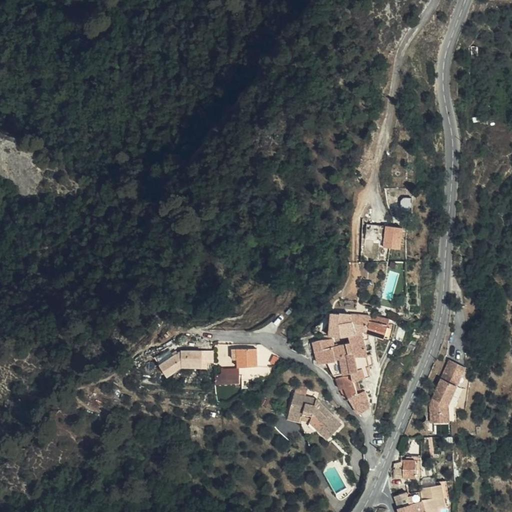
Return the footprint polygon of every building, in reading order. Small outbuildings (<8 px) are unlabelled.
[(416,224),(417,209),(406,209),(404,212),(403,219),(407,224),(416,224)] [(393,241),(371,238),(369,252),(391,255),(393,241)] [(370,334),(386,338),(392,323),(384,320),(382,326),(374,321),(375,316),(334,312),(332,335),(350,332),(360,329),(361,332),(370,334)] [(351,343),(363,340),(370,340),(370,334),(361,332),(360,329),(350,332),(351,341),(351,343)] [(338,362),(335,345),(334,339),(313,344),(317,365),(318,365),(327,363),(331,363),(338,362)] [(355,371),(369,367),(370,367),(365,350),(363,340),(351,343),(354,361),(355,371)] [(354,361),(351,343),(351,341),(339,344),(343,360),(344,364),(354,361)] [(258,367),(276,368),(281,359),(261,345),(258,345),(257,349),(258,363),(258,367)] [(239,363),(244,363),(245,348),(233,347),(234,358),(239,357),(239,363)] [(258,363),(257,349),(255,349),(245,348),(244,363),(258,363)] [(365,350),(370,367),(373,366),(370,349),(365,350)] [(202,365),(201,354),(173,354),(160,363),(168,375),(182,366),(202,365)] [(338,375),(355,371),(354,361),(344,364),(343,360),(338,362),(333,365),(338,375)] [(336,380),(337,380),(337,376),(338,376),(338,375),(333,365),(331,363),(327,363),(336,380)] [(217,383),(242,382),(241,365),(223,366),(223,373),(217,374),(217,383)] [(356,380),(369,377),(371,377),(369,367),(355,371),(355,375),(356,380)] [(355,380),(356,380),(355,375),(337,380),(336,380),(339,390),(343,388),(356,384),(355,380)] [(451,425),(459,405),(453,402),(461,384),(452,380),(434,422),(437,445),(453,442),(451,425)] [(305,386),(295,384),(293,395),(303,397),(305,386)] [(343,388),(346,399),(359,395),(356,384),(343,388)] [(467,386),(461,384),(453,402),(459,405),(467,386)] [(346,399),(358,415),(369,409),(367,400),(365,394),(359,395),(346,399)] [(293,395),(290,414),(312,417),(311,422),(331,437),(345,421),(318,400),(303,397),(293,395)] [(312,417),(290,414),(289,421),(303,423),(303,421),(311,422),(312,417)] [(402,474),(402,483),(417,484),(418,465),(409,465),(410,474),(402,474)] [(424,490),(425,497),(437,495),(436,488),(424,490)] [(439,491),(439,495),(446,493),(449,511),(453,511),(455,508),(451,490),(439,491)] [(413,500),(400,504),(402,511),(449,511),(446,493),(439,495),(437,495),(425,497),(424,498),(429,511),(420,511),(416,511),(419,509),(418,503),(414,504),(413,500)]
